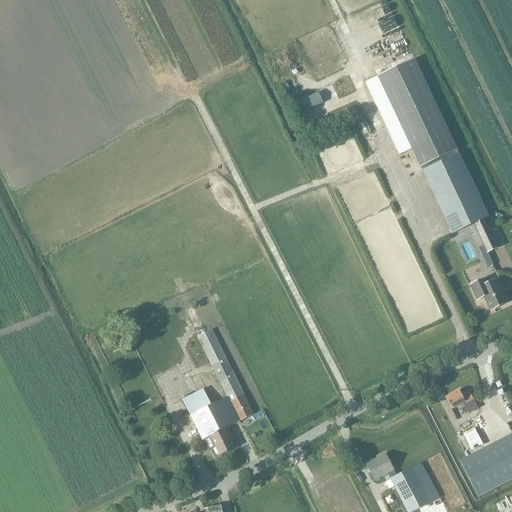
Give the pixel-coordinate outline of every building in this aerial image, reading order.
[(297,0),(292,9),(296,11),(303,1),(301,0),(297,0)] [(296,16),(302,26),(307,23),(300,13),(296,16)] [(387,24),(382,27),(388,37),(393,34),(387,24)] [(458,150),(433,97),(424,77),(415,59),(365,81),(384,123),(399,155),(412,149),(421,167),(458,150)] [(285,83),(293,100),(299,97),(290,80),(285,83)] [(459,154),(423,171),(453,234),(452,234),(466,263),(483,255),(470,226),(472,225),(482,220),(485,219),(489,217),(459,154)] [(479,222),(474,224),(487,253),(498,248),(485,219),(482,220),(479,222)] [(480,281),(469,286),(476,301),(483,297),(489,311),(506,303),(495,280),(486,284),(482,286),(480,281)] [(211,436),(227,428),(240,421),(241,421),(254,415),(212,329),(198,336),(228,397),(212,405),(204,390),(183,400),(202,440),(211,436)] [(484,405),(478,394),(474,396),(469,386),(459,391),(459,390),(452,394),(452,395),(443,399),(450,414),(471,403),(474,410),(484,405)] [(482,442),(472,422),(460,428),(470,448),(482,442)] [(227,428),(211,436),(221,456),(235,449),(232,443),(234,442),(227,428)] [(460,461),(478,497),(511,479),(511,434),(486,448),(464,459),(460,461)] [(375,480),(388,474),(407,511),(413,511),(430,503),(412,468),(397,476),(387,456),(375,462),(374,461),(367,465),(375,480)] [(503,503),(490,507),(491,511),(504,511),(503,508),(504,508),(503,503)]
